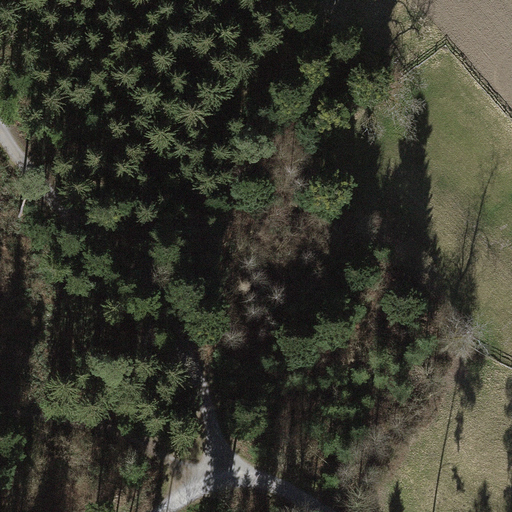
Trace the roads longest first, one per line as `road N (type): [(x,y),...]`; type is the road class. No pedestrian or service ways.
road 1 (track): [(224,463),(185,346),(26,161),(0,114)]
road 2 (track): [(224,463),(0,394)]
